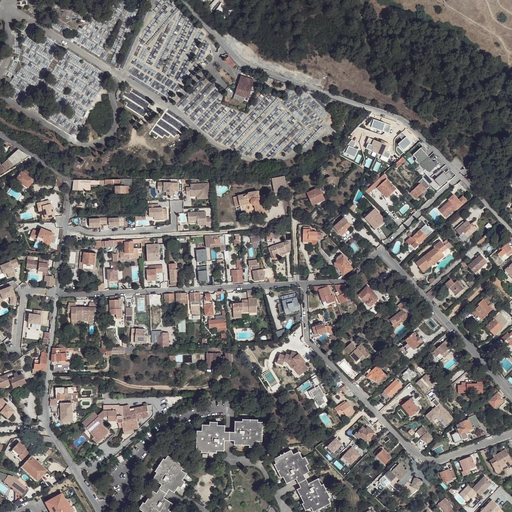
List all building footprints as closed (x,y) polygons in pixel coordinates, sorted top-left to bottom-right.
[(236,64),(229,56),(225,59),(233,67),(236,64)] [(241,76),(235,94),(249,98),(255,81),(241,76)] [(178,106),(201,131),(206,126),(204,124),(210,118),(206,114),(215,104),(218,107),(215,109),(217,111),(221,108),(216,103),(218,101),(216,99),(222,93),(217,88),(223,82),(219,77),(213,83),(209,79),(192,96),(190,95),(178,106)] [(391,125),(374,119),(371,128),(389,133),(391,125)] [(411,143),(402,132),(398,135),(402,140),(398,144),(399,146),(396,148),(397,151),(401,155),(403,153),(402,151),(411,143)] [(382,144),(369,138),(366,143),(368,144),(366,148),(373,152),(371,155),(376,158),(378,154),(382,144)] [(27,156),(12,146),(5,142),(3,146),(11,149),(10,151),(14,153),(10,157),(10,156),(7,159),(6,159),(12,165),(27,156)] [(354,144),(350,142),(347,148),(348,148),(344,155),(353,160),(357,153),(352,150),(354,144)] [(386,145),(382,144),(378,154),(382,155),(380,159),(387,162),(391,154),(384,151),(386,145)] [(414,161),(418,165),(428,156),(424,152),(426,150),(422,146),(414,153),(418,157),(414,161)] [(428,156),(418,165),(423,170),(425,168),(426,167),(430,170),(438,163),(434,159),(432,161),(428,156)] [(0,172),(12,165),(6,159),(0,164),(0,163),(0,172)] [(19,172),(14,180),(26,189),(32,180),(27,178),(30,173),(24,169),(21,173),(19,172)] [(441,169),(435,174),(437,177),(434,180),(440,186),(452,176),(448,171),(445,174),(441,169)] [(285,177),(272,179),(275,192),(287,190),(285,177)] [(332,177),(321,182),(324,189),(328,187),(329,188),(335,185),(332,177)] [(384,179),(381,177),(380,177),(373,184),(376,187),(384,179)] [(426,182),(423,179),(419,183),(420,184),(421,184),(426,190),(430,186),(426,182)] [(87,180),(73,180),(72,190),(86,190),(86,183),(87,180)] [(131,186),(131,180),(128,180),(104,180),(104,184),(119,183),(119,186),(115,186),(115,193),(130,193),(130,186),(131,186)] [(383,189),(380,192),(386,198),(395,190),(386,180),(380,186),(383,189)] [(457,183),(467,194),(471,191),(461,180),(457,183)] [(65,191),(66,184),(58,181),(56,187),(62,190),(65,191)] [(177,183),(156,183),(156,190),(163,190),(163,192),(165,192),(165,196),(171,196),(171,190),(172,188),(173,188),(173,190),(177,190),(177,183)] [(205,183),(187,185),(188,188),(183,189),(184,197),(189,196),(196,195),(196,197),(207,196),(205,183)] [(414,190),(415,191),(419,196),(426,190),(421,184),(420,184),(414,190)] [(320,188),(308,194),(313,205),(317,204),(316,202),(325,198),(320,188)] [(246,197),(245,195),(238,196),(241,206),(252,204),(255,206),(258,216),(269,213),(265,195),(261,196),(259,191),(250,194),(246,197)] [(454,197),(439,210),(446,218),(456,209),(457,209),(462,205),(454,197)] [(48,201),(35,204),(36,208),(40,207),(41,211),(42,210),(44,218),(53,216),(50,204),(49,205),(48,201)] [(151,205),(144,205),(144,213),(148,213),(148,217),(153,217),(161,217),(161,220),(166,220),(165,210),(161,210),(161,209),(157,209),(151,209),(151,205)] [(378,218),(381,216),(374,209),(365,218),(375,229),(382,222),(378,218)] [(389,210),(386,213),(396,224),(399,221),(389,210)] [(193,211),(187,212),(188,220),(197,220),(197,224),(206,224),(206,225),(210,225),(209,217),(205,217),(204,211),(195,211),(195,213),(194,213),(193,211)] [(99,218),(88,219),(89,226),(99,226),(99,225),(104,224),(103,217),(99,217),(99,218)] [(108,217),(103,217),(104,224),(108,224),(108,226),(119,225),(118,218),(108,218),(108,217)] [(341,235),(346,231),(344,230),(350,225),(344,218),(334,226),(341,235)] [(472,223),(470,224),(467,221),(464,224),(463,222),(455,229),(456,231),(462,238),(465,235),(467,238),(477,230),(472,223)] [(420,230),(426,237),(432,232),(426,225),(420,230)] [(317,231),(310,231),(309,227),(304,227),(304,230),(304,232),(305,237),(311,237),(311,238),(313,238),(317,238),(317,237),(321,236),(321,230),(317,231)] [(39,233),(33,231),(30,237),(36,240),(35,243),(48,248),(53,234),(40,229),(39,233)] [(419,245),(426,237),(420,230),(412,237),(411,237),(406,241),(409,245),(410,244),(414,249),(415,247),(419,245)] [(259,233),(251,233),(252,248),(259,247),(258,242),(261,241),(259,233)] [(483,236),(474,245),(476,247),(485,238),(483,236)] [(132,247),(131,240),(123,240),(124,250),(119,251),(119,259),(127,259),(127,257),(129,257),(129,259),(137,259),(137,254),(141,253),(141,252),(140,248),(136,248),(136,247),(132,247)] [(434,246),(435,247),(436,247),(438,249),(439,249),(445,245),(441,240),(434,246)] [(278,253),(285,250),(283,245),(282,242),(269,247),(273,256),(274,259),(279,256),(278,253)] [(501,246),(496,251),(498,253),(502,249),(508,255),(511,252),(511,249),(508,244),(506,242),(501,246)] [(162,244),(146,245),(146,251),(150,251),(150,255),(160,254),(162,254),(162,244)] [(433,261),(442,253),(441,252),(439,249),(438,249),(436,247),(435,247),(424,256),(429,264),(433,261)] [(197,261),(207,260),(206,248),(196,249),(197,261)] [(160,258),(160,254),(150,255),(150,251),(146,251),(147,262),(153,261),(153,259),(160,258)] [(84,252),(83,263),(94,264),(95,253),(84,252)] [(444,255),(442,253),(433,261),(434,263),(444,255)] [(480,253),(468,264),(477,275),(479,274),(476,271),(480,267),(487,261),(480,253)] [(343,257),(338,260),(335,263),(343,274),(352,268),(343,257)] [(9,263),(0,266),(0,274),(3,274),(3,275),(6,273),(8,279),(15,276),(11,267),(12,266),(12,267),(13,267),(13,268),(14,268),(14,267),(18,266),(16,259),(9,262),(9,263)] [(33,261),(26,260),(26,268),(28,268),(28,269),(32,269),(37,269),(37,271),(43,272),(42,276),(45,276),(44,282),(46,282),(46,287),(51,287),(53,277),(47,276),(48,273),(47,272),(48,264),(38,263),(38,262),(33,262),(33,261)] [(117,261),(110,261),(110,265),(112,265),(112,269),(110,269),(107,270),(107,276),(107,281),(118,280),(117,261)] [(176,278),(175,269),(174,263),(168,264),(170,285),(177,285),(176,282),(176,278)] [(148,270),(145,270),(146,281),(156,280),(155,272),(162,272),(161,264),(147,266),(148,270)] [(206,266),(198,266),(199,281),(208,280),(206,266)] [(266,269),(264,269),(266,279),(268,279),(273,277),(274,277),(272,268),(266,269)] [(237,269),(232,270),(233,283),(242,282),(242,269),(237,269)] [(266,279),(264,269),(258,270),(253,271),(255,281),(266,279)] [(445,283),(449,288),(450,287),(456,294),(461,290),(460,289),(462,287),(456,280),(454,283),(450,279),(445,283)] [(397,290),(402,285),(398,281),(393,286),(397,290)] [(339,284),(334,285),(337,291),(339,295),(343,293),(339,284)] [(343,293),(347,291),(345,284),(339,284),(343,293)] [(328,285),(315,286),(317,290),(319,289),(323,302),(326,300),(325,296),(330,294),(328,285)] [(364,288),(364,289),(371,296),(374,293),(367,285),(364,288)] [(11,286),(0,290),(0,302),(3,301),(2,299),(9,297),(10,300),(10,305),(15,305),(16,299),(11,286)] [(365,302),(371,296),(364,289),(358,295),(365,302)] [(427,293),(432,299),(435,295),(430,290),(427,293)] [(339,295),(337,291),(335,292),(341,303),(347,300),(343,293),(339,295)] [(199,292),(190,292),(191,301),(199,301),(199,292)] [(174,293),(164,294),(164,303),(174,302),(174,293)] [(211,293),(205,293),(205,295),(204,296),(204,297),(205,315),(208,315),(210,315),(214,314),(213,297),(213,296),(212,296),(212,295),(211,295),(211,293)] [(376,296),(374,293),(371,296),(365,302),(370,307),(376,300),(377,298),(376,296)] [(295,294),(281,297),(285,312),(299,308),(295,294)] [(331,295),(330,294),(325,296),(326,300),(327,303),(335,301),(333,295),(331,295)] [(239,302),(230,303),(231,307),(233,307),(233,316),(241,316),(241,310),(243,310),(249,310),(249,312),(257,311),(256,305),(257,305),(257,297),(255,297),(248,298),(248,299),(248,302),(242,302),(241,302),(241,304),(239,304),(239,302)] [(484,299),(479,304),(480,306),(474,312),(477,315),(476,316),(482,322),(484,320),(483,318),(493,309),(489,305),(489,306),(487,303),(484,299)] [(106,305),(106,312),(106,314),(110,314),(116,314),(116,319),(122,318),(121,308),(119,309),(119,300),(113,300),(109,300),(109,304),(106,305)] [(72,321),(83,321),(83,308),(80,308),(80,310),(77,309),(77,308),(76,303),(70,303),(69,308),(68,313),(72,313),(72,321)] [(83,308),(83,321),(94,321),(94,317),(96,317),(97,311),(98,311),(99,304),(91,304),(89,308),(89,310),(87,310),(87,308),(83,308)] [(29,314),(28,323),(40,325),(41,311),(34,310),(33,314),(29,314)] [(226,327),(226,311),(223,310),(223,315),(215,315),(215,320),(210,320),(208,320),(207,320),(207,327),(217,327),(226,327)] [(397,314),(402,321),(408,317),(403,310),(397,314)] [(394,327),(402,321),(397,314),(389,320),(394,327)] [(500,314),(487,327),(496,336),(499,334),(498,333),(507,324),(507,321),(500,314)] [(316,325),(318,333),(326,330),(324,323),(321,324),(320,324),(316,325)] [(131,331),(130,345),(146,345),(146,338),(145,338),(144,331),(131,331)] [(417,338),(414,333),(406,340),(408,343),(411,346),(414,349),(423,340),(419,336),(417,338)] [(511,337),(508,333),(502,338),(505,341),(505,342),(507,344),(508,344),(509,344),(511,346),(511,344),(511,337)] [(158,346),(169,346),(168,336),(158,337),(158,346)] [(329,336),(323,342),(326,345),(332,339),(329,336)] [(448,349),(449,348),(454,345),(453,344),(448,339),(433,352),(437,356),(441,353),(442,355),(447,351),(448,349)] [(363,353),(366,356),(369,353),(364,347),(365,346),(360,342),(356,346),(351,340),(344,348),(355,360),(359,356),(363,353)] [(403,346),(399,350),(403,355),(407,351),(403,346)] [(375,355),(379,359),(387,351),(383,348),(383,347),(375,355)] [(52,348),(51,363),(67,360),(65,351),(73,350),(73,348),(52,348)] [(352,363),(355,360),(344,348),(341,350),(352,363)] [(45,375),(47,353),(41,352),(41,353),(40,353),(40,362),(39,366),(39,371),(38,374),(45,375)] [(217,362),(217,364),(217,365),(225,365),(225,370),(231,370),(231,353),(225,353),(225,357),(218,357),(219,353),(206,353),(206,366),(207,367),(208,368),(210,368),(211,367),(213,366),(212,364),(212,363),(217,362)] [(305,363),(299,355),(292,353),(291,356),(286,355),(286,357),(280,355),(278,361),(276,361),(274,366),(286,369),(287,368),(297,381),(302,377),(301,375),(308,370),(304,364),(305,363)] [(376,382),(384,374),(377,367),(372,371),(370,369),(366,372),(368,374),(367,375),(367,376),(369,378),(370,378),(371,377),(376,382)] [(330,372),(325,368),(321,371),(326,376),(330,373),(330,372)] [(416,375),(413,371),(410,374),(407,370),(403,374),(410,381),(416,375)] [(13,373),(7,375),(7,376),(6,376),(9,384),(10,384),(12,388),(26,382),(23,374),(17,376),(16,373),(13,374),(13,373)] [(7,376),(7,375),(2,377),(4,381),(0,382),(0,388),(9,384),(6,376),(7,376)] [(361,376),(355,381),(358,384),(364,379),(361,376)] [(425,393),(433,383),(425,377),(417,387),(425,393)] [(384,391),(389,397),(401,386),(396,380),(384,391)] [(472,383),(472,382),(461,382),(461,385),(458,385),(458,392),(467,392),(467,391),(478,391),(478,393),(483,393),(483,386),(478,386),(477,383),(472,383)] [(311,392),(314,397),(319,405),(325,402),(323,398),(323,393),(324,393),(318,385),(315,387),(316,388),(311,392)] [(66,399),(71,399),(71,394),(74,393),(73,388),(65,388),(65,394),(64,394),(64,399),(66,399)] [(496,409),(500,405),(499,404),(503,400),(497,393),(498,392),(495,389),(490,394),(493,397),(488,401),(496,409)] [(411,394),(406,399),(408,401),(411,399),(415,402),(417,400),(416,399),(411,394)] [(354,410),(349,401),(348,399),(335,407),(339,414),(344,411),(347,416),(353,412),(353,411),(354,410)] [(411,399),(408,401),(406,402),(403,405),(402,406),(410,415),(415,412),(419,408),(415,402),(411,399)] [(454,419),(436,399),(432,402),(437,407),(426,417),(432,423),(440,416),(448,425),(454,419)] [(0,411),(0,412),(0,413),(7,419),(14,411),(0,400),(0,411)] [(73,403),(61,403),(61,408),(58,408),(58,412),(73,412),(73,403)] [(120,406),(104,406),(104,411),(99,416),(95,412),(82,424),(88,430),(90,428),(97,435),(94,437),(92,439),(97,444),(108,434),(109,434),(109,433),(109,432),(108,432),(102,424),(100,423),(103,421),(104,422),(117,422),(117,423),(118,423),(118,424),(119,429),(123,428),(124,432),(139,429),(137,420),(149,418),(147,407),(130,410),(129,407),(124,407),(120,407),(120,406)] [(73,412),(58,412),(58,416),(61,416),(61,421),(73,421),(73,412)] [(465,419),(466,421),(468,420),(470,425),(471,425),(473,429),(479,426),(474,415),(465,419)] [(466,421),(462,423),(463,425),(462,426),(462,427),(461,428),(457,429),(458,432),(460,435),(461,435),(462,436),(463,435),(464,434),(466,433),(473,429),(471,425),(470,425),(468,420),(466,421)] [(234,433),(230,433),(229,442),(234,442),(234,446),(249,447),(249,449),(257,449),(257,443),(262,443),(263,424),(258,423),(258,421),(243,421),(243,423),(236,423),(234,433)] [(229,442),(230,433),(225,433),(225,427),(217,426),(217,423),(210,423),(210,426),(202,426),(202,432),(197,432),(196,452),(201,452),(201,454),(216,454),(217,452),(224,452),(224,442),(229,442)] [(367,431),(366,429),(364,428),(362,427),(357,434),(368,442),(372,437),(373,435),(373,434),(374,433),(369,429),(367,431)] [(432,438),(422,427),(416,432),(426,443),(432,438)] [(90,428),(88,430),(94,437),(97,435),(90,428)] [(460,435),(458,432),(454,434),(451,436),(455,444),(461,442),(460,440),(461,438),(460,435)] [(357,434),(355,438),(365,445),(368,442),(357,434)] [(18,443),(9,453),(20,462),(28,453),(25,450),(25,449),(18,443)] [(363,451),(359,447),(354,454),(359,459),(361,457),(360,455),(363,451)] [(383,449),(379,454),(377,456),(385,464),(392,457),(383,449)] [(501,466),(511,461),(506,450),(497,455),(496,455),(497,457),(495,458),(490,461),(494,469),(499,466),(500,467),(501,466)] [(298,485),(306,481),(303,476),(309,473),(305,466),(308,465),(305,458),(302,460),(299,453),(293,456),(290,452),(274,460),(276,465),(274,466),(281,480),(283,478),(286,485),(296,480),(298,485)] [(31,456),(29,458),(38,465),(39,464),(31,456)] [(159,491),(166,495),(169,490),(175,494),(179,487),(181,489),(185,482),(183,481),(187,475),(182,471),(184,467),(168,457),(165,461),(164,460),(156,472),(157,474),(153,480),(162,486),(159,491)] [(471,457),(459,462),(464,471),(475,467),(471,457)] [(38,465),(29,458),(22,465),(30,473),(29,475),(30,475),(37,481),(46,471),(39,464),(38,465)] [(511,464),(511,461),(501,466),(503,470),(511,464)] [(398,483),(409,472),(400,464),(392,472),(391,471),(389,474),(398,483)] [(22,465),(20,468),(29,476),(30,475),(29,475),(30,473),(22,465)] [(497,474),(503,470),(501,466),(500,467),(499,466),(494,469),(497,474)] [(442,476),(444,476),(446,481),(453,478),(450,473),(449,469),(439,472),(442,476)] [(13,478),(0,473),(0,480),(12,490),(12,489),(20,495),(19,496),(21,498),(28,491),(13,478)] [(384,476),(380,480),(380,483),(383,487),(387,487),(391,483),(384,476)] [(485,489),(491,483),(485,476),(472,487),(479,496),(486,490),(485,489)] [(422,482),(415,479),(411,488),(418,491),(422,482)] [(308,485),(306,481),(298,485),(300,489),(296,491),(303,504),(302,505),(305,511),(311,509),(312,511),(316,511),(330,505),(328,500),(329,499),(323,486),(321,487),(318,480),(308,485)] [(472,496),(473,497),(476,494),(468,485),(458,493),(465,501),(469,498),(472,496)] [(163,499),(166,495),(159,491),(156,494),(153,492),(145,505),(143,504),(139,510),(141,511),(169,511),(173,505),(163,499)] [(61,494),(53,498),(54,499),(48,502),(53,511),(74,511),(75,511),(74,511),(73,511),(68,504),(70,503),(67,499),(65,500),(61,494)] [(511,508),(511,507),(511,499),(507,494),(502,499),(511,508)] [(448,504),(446,502),(444,499),(436,505),(439,508),(441,507),(444,511),(453,511),(454,511),(448,504)] [(495,511),(500,508),(491,500),(479,511),(495,511)]
